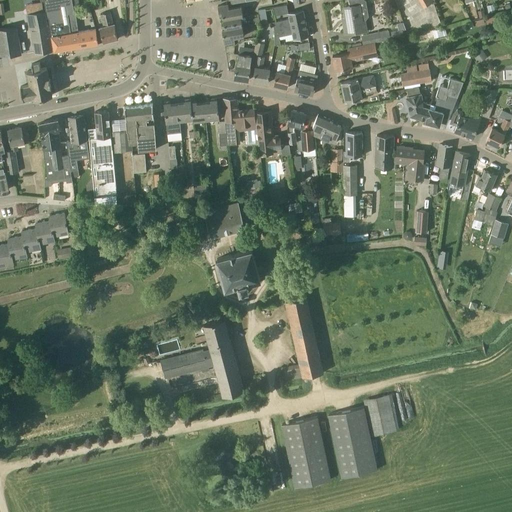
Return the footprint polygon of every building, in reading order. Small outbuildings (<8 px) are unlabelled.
[(43,0),(47,17),(48,17),(54,51),(98,43),(96,29),(79,31),(76,12),(74,12),(74,9),(72,0),(43,0)] [(366,19),(369,16),(366,0),(365,0),(348,0),(350,5),(344,6),(347,23),(343,23),(345,34),(366,30),(365,19),(366,19)] [(3,3),(0,2),(0,52),(1,56),(22,54),(17,28),(7,28),(3,3)] [(241,6),(229,8),(228,4),(217,6),(219,14),(222,14),(224,24),(241,21),(240,16),(243,16),(241,6)] [(494,4),(487,6),(489,13),(495,11),(494,4)] [(275,15),(288,12),(286,5),(273,7),(275,15)] [(303,9),(288,12),(289,18),(272,21),(274,29),(305,22),(303,9)] [(48,24),(47,24),(43,11),(28,13),(29,27),(31,27),(33,39),(35,53),(52,50),(50,38),(48,24)] [(114,23),(113,23),(110,11),(101,14),(104,26),(99,27),(100,30),(103,42),(118,38),(114,23)] [(241,21),(224,24),(224,25),(221,26),(224,44),(235,42),(234,37),(244,35),(241,21)] [(308,36),(305,22),(274,29),(275,44),(280,43),(278,36),(292,33),(293,39),(308,36)] [(445,28),(423,32),(424,40),(444,36),(444,35),(446,34),(445,28)] [(389,30),(361,35),(363,44),(391,39),(389,30)] [(265,43),(256,41),(253,52),(262,55),(265,43)] [(375,42),(348,48),(348,52),(332,55),(335,70),(352,66),(351,61),(378,56),(375,42)] [(487,57),(481,47),(475,51),(473,56),(476,60),(479,59),(481,61),(487,57)] [(251,55),(238,53),(237,63),(236,63),(234,76),(234,78),(248,80),(251,55)] [(269,71),(269,69),(262,68),(264,57),(257,56),(256,67),(255,67),(253,81),(267,83),(269,71)] [(293,67),(295,58),(289,56),(288,56),(286,65),(285,73),(276,71),(276,73),(273,84),(284,87),(287,88),(290,74),(291,74),(293,67)] [(51,68),(47,69),(46,67),(41,68),(39,62),(32,63),(33,70),(27,71),(30,84),(20,86),(23,99),(33,97),(33,99),(52,95),(52,93),(56,92),(51,68)] [(430,68),(418,70),(420,83),(432,81),(432,80),(430,68)] [(317,75),(299,70),(298,74),(297,78),(294,90),(313,94),(317,75)] [(418,70),(402,73),(404,86),(420,83),(418,70)] [(375,86),(376,85),(373,75),(341,82),(345,102),(362,98),(361,93),(365,92),(365,94),(377,91),(375,86)] [(421,93),(406,97),(411,115),(426,120),(425,122),(439,126),(444,110),(451,112),(463,82),(450,78),(447,87),(439,85),(436,96),(438,97),(434,109),(430,108),(431,104),(423,102),(421,93)] [(489,118),(496,98),(488,95),(481,115),(489,118)] [(223,97),(226,121),(226,122),(227,133),(228,145),(237,144),(235,128),(238,128),(256,126),(256,124),(256,121),(254,109),(236,111),(236,97),(223,97)] [(218,108),(217,99),(211,100),(211,101),(204,102),(205,119),(219,118),(218,108)] [(191,102),(191,100),(185,101),(185,102),(177,103),(180,132),(181,132),(180,120),(192,118),(191,102)] [(204,102),(200,103),(196,103),(196,101),(191,102),(192,118),(192,121),(205,119),(204,102)] [(180,132),(177,103),(170,104),(170,102),(164,103),(165,112),(166,122),(167,133),(180,132)] [(155,136),(154,125),(152,103),(124,106),(127,130),(112,131),(114,150),(132,148),(132,145),(138,144),(139,150),(156,149),(155,136)] [(306,113),(292,109),(287,128),(289,144),(296,143),(295,131),(294,131),(294,128),(294,125),(302,127),(303,124),(306,113)] [(480,118),(475,116),(471,114),(469,119),(462,116),(462,111),(458,109),(454,113),(451,123),(457,125),(455,131),(473,137),(480,118)] [(117,192),(116,173),(114,173),(109,122),(108,110),(95,111),(97,130),(87,130),(88,139),(89,139),(94,195),(95,195),(95,202),(117,202),(118,202),(117,195),(117,192)] [(511,117),(511,114),(502,110),(499,116),(505,119),(499,131),(491,127),(491,129),(486,140),(499,147),(505,134),(504,134),(510,121),(511,117)] [(268,121),(270,120),(269,111),(255,112),(256,121),(256,124),(256,126),(259,151),(259,153),(274,152),(273,149),(280,148),(277,135),(269,136),(268,121)] [(83,114),(69,117),(72,140),(67,141),(69,156),(72,176),(79,175),(77,160),(76,155),(89,153),(87,139),(86,133),(83,114)] [(342,124),(339,123),(317,114),(313,125),(314,135),(335,143),(337,139),(335,139),(342,124)] [(63,156),(59,130),(60,130),(58,119),(39,123),(43,149),(48,181),(65,178),(72,177),(68,155),(63,156)] [(15,150),(17,149),(16,143),(24,142),(24,138),(21,126),(8,129),(12,150),(4,151),(7,173),(18,171),(15,150)] [(3,141),(1,130),(0,129),(0,190),(9,189),(1,151),(5,150),(3,141)] [(313,130),(301,131),(302,150),(314,149),(313,130)] [(350,161),(350,156),(350,154),(361,154),(361,156),(362,156),(362,131),(346,131),(346,151),(343,151),(343,161),(350,161)] [(227,145),(226,132),(219,133),(220,145),(227,145)] [(376,150),(393,150),(393,135),(377,134),(376,150)] [(449,167),(452,146),(439,144),(436,164),(441,165),(439,179),(440,179),(439,185),(446,186),(449,167)] [(424,150),(412,149),(412,148),(397,146),(396,158),(396,161),(399,161),(409,162),(407,177),(422,179),(424,164),(422,163),(424,150)] [(342,149),(332,149),(332,162),(333,162),(332,170),(341,170),(341,162),(342,162),(342,149)] [(376,150),(376,167),(388,167),(392,167),(393,150),(376,150)] [(450,181),(450,183),(463,185),(464,185),(469,154),(456,151),(451,181),(450,181)] [(144,153),(138,154),(132,154),(134,172),(146,171),(144,153)] [(357,194),(357,165),(343,165),(344,194),(357,194)] [(467,169),(464,193),(470,194),(473,169),(467,169)] [(496,175),(484,170),(481,176),(479,175),(472,190),(478,192),(481,186),(490,190),(496,175)] [(159,176),(147,177),(148,189),(159,189),(159,176)] [(185,178),(177,179),(178,186),(187,185),(185,178)] [(259,188),(257,179),(249,181),(251,190),(259,188)] [(438,184),(430,183),(429,193),(437,194),(438,184)] [(283,188),(271,191),(273,203),(286,201),(283,188)] [(501,197),(489,192),(487,196),(484,203),(483,205),(486,206),(484,210),(477,208),(472,227),(480,230),(482,222),(493,225),(495,220),(497,213),(498,211),(495,210),(501,197)] [(136,193),(117,195),(118,202),(137,201),(136,193)] [(356,194),(344,194),(344,216),(356,216),(356,194)] [(294,202),(287,204),(289,214),(296,213),(294,202)] [(246,228),(241,211),(206,221),(207,226),(200,227),(204,240),(246,228)] [(428,211),(417,211),(415,232),(427,233),(428,211)] [(64,212),(54,214),(49,215),(50,220),(53,235),(68,233),(64,212)] [(319,212),(310,213),(311,224),(320,223),(319,212)] [(331,217),(322,218),(324,237),(328,237),(328,234),(341,233),(340,222),(332,222),(331,217)] [(38,243),(54,240),(53,235),(50,220),(35,223),(36,228),(35,228),(38,243)] [(507,224),(495,220),(493,225),(491,232),(498,234),(500,228),(505,230),(507,224)] [(39,248),(38,243),(35,228),(22,230),(22,235),(25,250),(39,248)] [(26,255),(25,250),(22,235),(8,238),(12,258),(26,255)] [(414,236),(413,244),(425,245),(426,237),(414,236)] [(9,243),(8,243),(0,244),(0,265),(13,264),(12,258),(9,243)] [(71,246),(57,249),(59,258),(73,255),(71,246)] [(252,249),(217,259),(225,288),(238,284),(240,290),(248,288),(247,282),(260,279),(252,249)] [(446,268),(447,260),(438,258),(437,267),(446,268)] [(306,296),(286,300),(299,362),(284,365),(286,375),(302,372),(303,376),(323,372),(306,296)] [(226,326),(223,327),(221,320),(204,324),(210,348),(203,350),(203,349),(160,360),(161,366),(164,377),(215,364),(223,395),(244,390),(226,326)] [(389,394),(363,399),(365,405),(328,413),(340,476),(377,468),(371,436),(397,430),(389,394)] [(329,480),(318,416),(281,423),(293,487),(329,480)]
